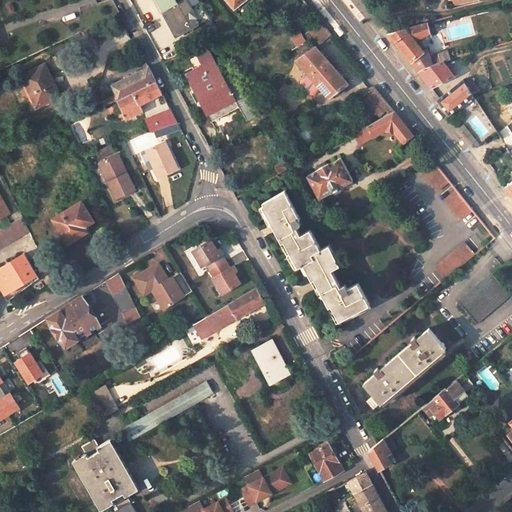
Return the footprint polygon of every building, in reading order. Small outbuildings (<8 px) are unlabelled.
[(154,0),(157,6),(160,4),(176,33),(209,15),(196,0),(154,0)] [(309,30),(314,37),(326,29),(320,22),(309,30)] [(420,44),(423,43),(418,36),(431,31),(428,22),(388,34),(418,71),(444,61),(451,58),(448,50),(430,56),(428,48),(424,50),(420,44)] [(89,43),(95,40),(92,36),(95,35),(91,28),(81,33),(85,40),(87,39),(89,43)] [(466,31),(454,36),(455,40),(468,35),(466,31)] [(344,87),(315,46),(296,60),(325,100),(344,87)] [(200,105),(211,124),(239,108),(209,50),(195,54),(201,66),(184,75),(193,91),(189,92),(197,107),(200,105)] [(134,51),(123,56),(125,60),(136,55),(134,51)] [(432,88),(455,76),(444,61),(418,71),(432,88)] [(58,93),(44,64),(21,75),(35,104),(58,93)] [(148,67),(113,83),(118,93),(115,94),(117,98),(156,81),(148,67)] [(464,81),(462,78),(435,92),(431,94),(437,100),(464,81)] [(465,83),(472,93),(479,89),(472,78),(465,83)] [(126,117),(143,109),(140,102),(162,94),(156,81),(117,98),(103,104),(105,107),(118,100),(122,109),(120,110),(122,115),(125,114),(126,117)] [(448,114),(474,96),(472,93),(464,81),(437,100),(448,114)] [(377,119),(392,111),(377,91),(363,103),(377,119)] [(117,98),(115,94),(108,98),(107,96),(100,99),(103,104),(117,98)] [(249,103),(239,108),(247,123),(257,118),(249,103)] [(511,112),(507,105),(494,117),(511,140),(511,139),(511,112)] [(165,112),(172,125),(178,123),(171,110),(165,112)] [(359,144),(384,130),(394,131),(403,143),(413,136),(392,111),(377,119),(352,133),(359,144)] [(165,112),(147,119),(151,132),(154,131),(168,126),(172,125),(165,112)] [(460,121),(456,124),(474,147),(478,144),(460,121)] [(168,126),(171,132),(181,129),(178,123),(172,125),(168,126)] [(156,137),(171,132),(168,126),(154,131),(156,137)] [(179,167),(165,140),(146,149),(160,177),(179,167)] [(135,186),(118,151),(102,159),(112,178),(108,180),(116,196),(135,186)] [(320,168),(308,175),(320,196),(331,190),(332,191),(341,186),(341,185),(352,178),(340,157),(328,163),(328,162),(319,167),(320,168)] [(99,161),(108,180),(112,178),(102,159),(99,161)] [(432,160),(422,168),(438,188),(449,180),(432,160)] [(284,189),(261,202),(269,216),(267,217),(281,243),(285,241),(292,252),(290,253),(293,260),(296,259),(300,267),(306,264),(329,306),(331,305),(335,312),(337,310),(343,320),(372,304),(359,282),(349,287),(347,283),(342,285),(333,269),(341,264),(330,244),(322,248),(311,229),(301,234),(296,226),(301,223),(298,219),(300,218),(284,189)] [(456,189),(445,197),(462,218),(472,210),(456,189)] [(0,218),(8,214),(0,198),(0,218)] [(94,225),(81,203),(54,220),(69,244),(87,233),(86,230),(94,225)] [(0,251),(31,234),(24,220),(0,232),(0,251)] [(198,254),(195,256),(200,266),(204,263),(209,271),(224,262),(220,254),(221,253),(218,248),(215,250),(209,239),(195,248),(198,254)] [(475,253),(466,241),(436,266),(444,278),(460,265),(475,253)] [(40,279),(25,254),(0,269),(0,279),(11,297),(40,279)] [(132,276),(141,292),(152,286),(154,290),(153,290),(162,306),(191,290),(180,271),(166,278),(157,262),(132,276)] [(224,292),(239,283),(232,272),(235,271),(232,266),(228,268),(224,262),(209,271),(213,277),(211,279),(217,288),(220,287),(224,292)] [(490,273),(456,302),(475,324),(509,296),(490,273)] [(114,292),(126,315),(129,323),(142,316),(138,308),(127,286),(121,275),(109,281),(114,292)] [(215,331),(264,302),(257,289),(208,318),(215,331)] [(47,318),(66,347),(96,328),(98,331),(106,327),(98,315),(95,317),(82,297),(47,318)] [(375,372),(363,382),(374,395),(365,402),(371,409),(379,402),(380,403),(392,393),(394,396),(399,392),(397,389),(429,363),(431,365),(435,361),(434,359),(445,349),(429,328),(416,338),(414,335),(410,338),(413,341),(380,368),(377,365),(373,369),(375,372)] [(272,340),(254,350),(272,384),(290,374),(272,340)] [(26,385),(44,375),(29,348),(11,357),(26,385)] [(471,367),(455,379),(465,392),(481,379),(471,367)] [(511,368),(511,367),(502,375),(511,387),(511,368)] [(0,375),(0,420),(21,408),(10,391),(4,394),(0,386),(0,384),(4,382),(0,375)] [(455,379),(424,405),(430,412),(434,409),(440,416),(458,401),(456,399),(465,392),(455,379)] [(207,380),(123,429),(130,441),(214,392),(207,380)] [(104,416),(118,409),(106,384),(92,391),(104,416)] [(465,392),(456,399),(458,401),(467,394),(465,392)] [(85,453),(73,460),(101,510),(111,504),(115,511),(112,511),(130,511),(123,498),(138,489),(110,439),(99,446),(95,438),(81,446),(85,453)] [(385,452),(389,448),(383,438),(368,450),(379,469),(389,460),(385,452)] [(310,454),(320,472),(324,480),(343,471),(338,462),(328,444),(310,454)] [(283,468),(277,471),(285,486),(291,483),(283,468)] [(259,469),(245,477),(249,486),(241,490),(249,505),(285,486),(277,471),(264,478),(259,469)] [(355,494),(364,511),(387,511),(367,472),(364,473),(353,479),(348,482),(352,488),(355,494)] [(348,482),(336,488),(339,495),(352,488),(348,482)] [(199,500),(188,506),(191,511),(233,511),(226,498),(204,510),(199,500)]
